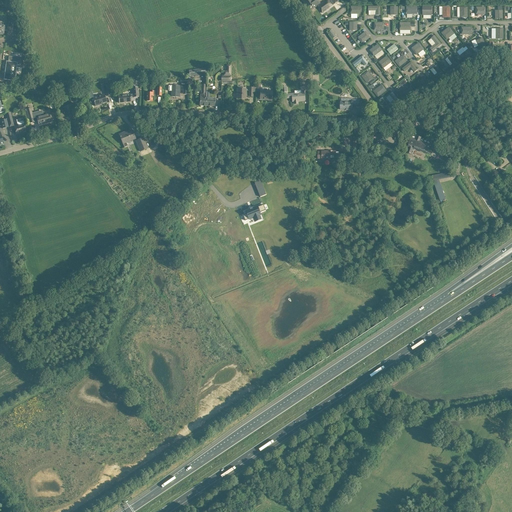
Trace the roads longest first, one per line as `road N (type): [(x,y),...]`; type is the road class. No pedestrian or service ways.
road 1 (motorway): [(163,511),(511,280)]
road 2 (motorway): [(450,296),(127,511)]
road 3 (unclassified): [(0,153),(131,111),(381,116)]
road 4 (unknown): [(345,64),(377,38),(416,38),(437,23),(511,22)]
road 5 (track): [(237,209),(131,111)]
road 6 (unclassified): [(381,116),(297,0)]
